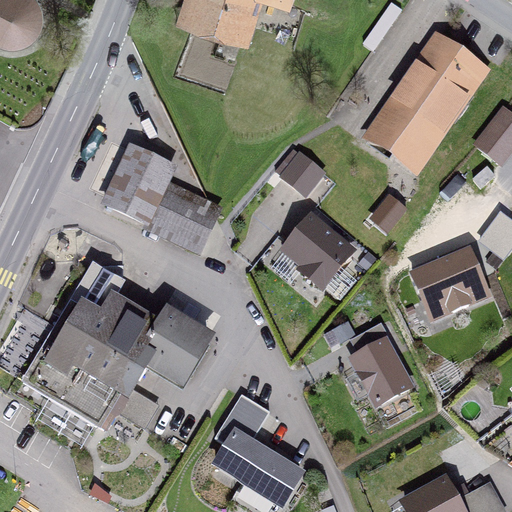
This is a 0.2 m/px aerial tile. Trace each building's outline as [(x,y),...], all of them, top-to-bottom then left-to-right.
[(0,0),(0,38),(7,41),(16,41),(24,39),(34,31),(39,18),(38,9),(35,0),(34,0),(0,0)] [(193,0),(189,17),(241,33),(251,0),(272,0),(286,4),(287,0),(193,0)] [(370,138),(416,170),(483,75),(436,43),(370,138)] [(511,117),(505,111),(476,148),(499,166),(511,149),(511,117)] [(146,225),(164,189),(172,171),(131,152),(106,206),(146,225)] [(300,156),(281,179),(305,198),(324,175),(300,156)] [(473,181),(480,190),(494,177),(487,169),(473,181)] [(201,240),(214,213),(164,189),(146,225),(163,233),(168,224),(201,240)] [(511,243),(511,229),(500,220),(486,237),(504,253),(511,243)] [(305,269),(302,273),(322,289),(351,254),(311,221),(285,252),(305,269)] [(484,289),(470,254),(413,278),(427,313),(447,304),(451,314),(469,306),(465,297),(484,289)] [(112,302),(123,285),(108,274),(88,274),(65,313),(75,318),(59,345),(49,340),(24,383),(105,432),(124,399),(118,396),(142,358),(181,382),(208,338),(168,314),(158,330),(112,302)] [(340,356),(388,338),(383,324),(355,334),(350,322),(330,329),(340,356)] [(410,389),(385,343),(352,362),(377,408),(410,389)] [(228,449),(216,468),(281,508),(300,476),(250,445),(269,415),(241,397),(215,440),(228,449)] [(405,505),(408,511),(459,511),(445,484),(405,505)]
